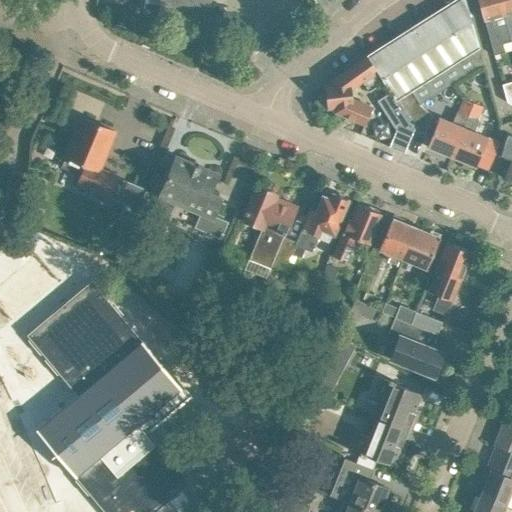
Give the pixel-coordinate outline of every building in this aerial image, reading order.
[(159,0),(158,17),(208,24),(211,0),(159,0)] [(482,63),(479,48),(471,15),(469,15),(464,0),(456,0),(366,57),(384,82),(391,91),(395,98),(396,100),(397,99),(404,110),(417,100),(419,103),(482,63)] [(510,41),(499,0),(478,0),(493,54),(505,51),(503,43),(510,41)] [(511,45),(511,0),(499,0),(510,41),(511,46),(511,45)] [(144,3),(143,15),(157,17),(159,5),(144,3)] [(384,82),(366,57),(331,80),(332,84),(324,85),(327,109),(335,108),(335,112),(365,124),(373,106),(353,99),(351,88),(362,81),(370,92),(384,82)] [(511,80),(501,83),(505,101),(511,104),(511,103),(511,80)] [(391,91),(378,100),(397,130),(410,121),(403,110),(404,110),(397,99),(396,100),(395,98),(391,91)] [(434,128),(427,147),(451,156),(463,128),(467,116),(468,116),(473,103),(464,99),(458,113),(456,112),(452,123),(438,118),(434,128)] [(425,134),(432,115),(419,103),(417,100),(404,110),(403,110),(410,121),(414,128),(414,130),(425,134)] [(463,128),(451,156),(475,166),(476,164),(488,169),(495,151),(499,142),(474,132),(478,121),(477,120),(482,106),(473,103),(468,116),(467,116),(463,128)] [(145,188),(116,176),(98,169),(115,131),(81,117),(65,156),(66,156),(62,167),(81,175),(77,184),(136,209),(145,188)] [(511,135),(506,133),(502,141),(499,155),(511,160),(504,178),(511,181),(511,135)] [(209,192),(217,174),(176,156),(158,199),(145,194),(136,216),(163,228),(175,200),(213,217),(222,198),(209,192)] [(283,237),(289,225),(296,206),(275,198),(276,195),(256,186),(242,219),(263,227),(250,259),(271,268),(272,266),(285,272),(293,253),(297,243),(283,237)] [(334,235),(340,218),(348,200),(345,199),(344,195),(339,193),(335,194),(325,190),(316,212),(310,210),(297,243),(293,253),(302,257),(306,248),(311,250),(320,229),(334,235)] [(369,244),(374,232),(382,214),(379,213),(379,211),(369,207),(369,209),(357,204),(351,220),(348,219),(333,256),(345,261),(355,238),(369,244)] [(402,259),(415,227),(391,218),(384,236),(378,250),(402,259)] [(432,256),(439,237),(415,227),(402,259),(427,269),(432,256)] [(446,314),(460,279),(465,281),(470,267),(466,266),(471,252),(466,251),(467,249),(455,244),(454,246),(447,243),(439,261),(428,291),(438,295),(432,309),(446,314)] [(382,258),(370,254),(363,269),(375,274),(382,258)] [(337,269),(326,264),(320,279),(331,284),(337,269)] [(91,280),(27,334),(77,394),(36,429),(105,511),(154,511),(190,482),(140,422),(152,412),(160,421),(189,397),(91,280)] [(398,308),(394,317),(410,324),(415,311),(399,305),(398,308)] [(410,324),(419,327),(437,334),(442,321),(415,311),(410,324)] [(413,340),(419,327),(410,324),(394,317),(385,340),(396,345),(391,359),(433,376),(443,352),(413,340)] [(339,338),(334,347),(350,355),(355,346),(339,338)] [(415,409),(421,393),(394,383),(395,380),(389,378),(388,380),(381,377),(375,394),(384,397),(376,417),(411,431),(419,411),(415,409)] [(403,452),(411,431),(376,417),(368,437),(359,433),(353,450),(360,452),(359,454),(365,457),(366,455),(392,465),(398,450),(403,452)] [(511,422),(504,420),(499,435),(511,439),(511,422)] [(511,439),(499,435),(494,445),(496,446),(511,452),(511,439)] [(307,442),(292,479),(306,485),(321,448),(307,442)] [(511,452),(496,446),(485,474),(489,476),(479,499),(504,508),(511,489),(511,452)] [(379,511),(389,488),(368,480),(372,469),(346,458),(332,495),(330,494),(330,495),(343,501),(371,511),(379,511)] [(371,511),(343,501),(338,511),(307,511),(309,508),(278,495),(270,511),(371,511)] [(502,511),(504,508),(479,499),(474,511),(502,511)]
